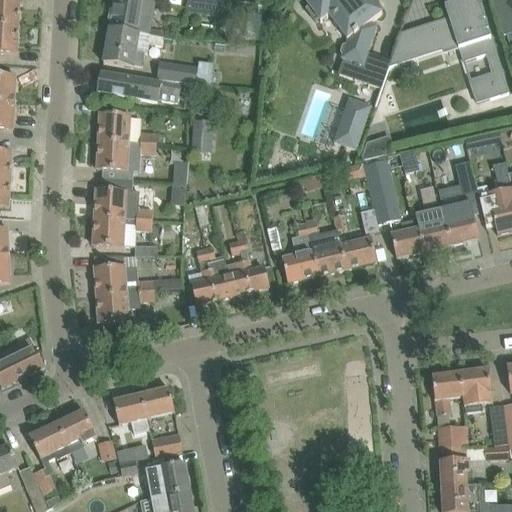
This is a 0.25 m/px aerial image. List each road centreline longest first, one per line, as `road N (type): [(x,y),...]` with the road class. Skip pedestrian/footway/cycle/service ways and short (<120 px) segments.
road 1 (residential): [(73,378),(60,341),(49,248),(63,0)]
road 2 (residential): [(192,346),(388,305)]
road 3 (residential): [(225,511),(192,346)]
road 4 (residential): [(410,511),(402,350)]
road 5 (residential): [(388,305),(511,275)]
road 6 (residential): [(73,378),(192,346)]
